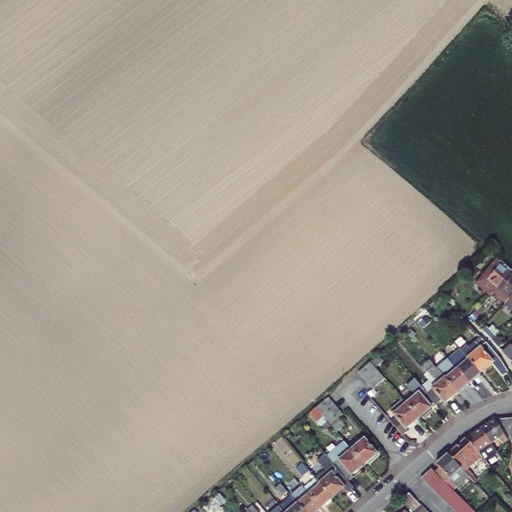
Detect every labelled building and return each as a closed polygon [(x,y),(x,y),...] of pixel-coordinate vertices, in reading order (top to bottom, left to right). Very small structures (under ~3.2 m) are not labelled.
[(496,288),(511,271),(511,270),(499,259),(478,281),(492,293),(494,291),(496,288)] [(509,299),(511,295),(511,271),(496,288),(509,299)] [(496,288),(494,291),(506,302),(509,299),(496,288)] [(483,311),(479,308),(477,307),(467,319),(473,324),(483,311)] [(486,335),(493,341),(496,338),(489,332),(486,335)] [(455,345),(449,338),(440,347),(446,353),(455,345)] [(499,359),(489,347),(483,352),(476,343),(462,354),(463,355),(480,374),(499,359)] [(362,379),(375,368),(383,361),(378,355),(370,362),(357,373),(362,379)] [(452,365),(469,384),(480,374),(463,355),(452,365)] [(436,369),(457,393),(469,384),(452,365),(448,359),(436,369)] [(445,404),(457,393),(436,369),(433,365),(425,372),(433,381),(423,389),(426,393),(436,404),(441,399),(445,404)] [(362,379),(367,384),(380,374),(375,368),(362,379)] [(367,384),(372,390),(385,380),(380,374),(367,384)] [(402,400),(418,419),(436,404),(426,393),(421,397),(413,387),(400,398),(402,400)] [(320,413),(333,403),(328,397),(316,408),(320,413)] [(406,430),(418,419),(402,400),(389,411),(395,418),(391,422),(403,436),(407,432),(406,430)] [(320,413),(325,419),(338,408),(333,403),(320,413)] [(330,425),(343,414),(338,408),(325,419),(330,425)] [(511,416),(501,418),(511,439),(511,416)] [(495,419),(482,428),(491,442),(498,437),(502,443),(508,440),(495,419)] [(341,420),(332,428),(336,432),(345,425),(341,420)] [(328,439),(336,432),(332,428),(324,435),(328,439)] [(494,447),(491,442),(482,428),(466,438),(481,457),(484,461),(489,458),(485,452),(494,447)] [(348,446),(364,465),(377,454),(363,438),(360,441),(358,438),(348,446)] [(447,455),(464,472),(481,457),(466,438),(447,455)] [(352,475),(364,465),(348,446),(346,444),(333,454),(338,460),(333,464),(346,479),(348,481),(353,477),(352,475)] [(451,488),(453,490),(469,477),(464,472),(447,455),(436,465),(439,468),(435,472),(437,474),(442,480),(446,483),(451,488)] [(307,459),(302,464),(309,471),(314,467),(307,459)] [(303,476),(309,471),(302,464),(296,468),(303,476)] [(346,479),(333,464),(315,480),(320,485),(331,498),(344,487),(341,484),(346,479)] [(435,472),(431,469),(420,478),(432,489),(442,480),(437,474),(435,472)] [(286,479),(280,484),(287,492),(293,487),(286,479)] [(442,480),(432,489),(436,494),(446,483),(442,480)] [(446,483),(436,494),(440,498),(451,488),(446,483)] [(282,497),(287,492),(280,484),(275,489),(282,497)] [(331,498),(320,485),(308,494),(320,508),(331,498)] [(451,488),(440,498),(445,502),(455,492),(453,490),(451,488)] [(455,492),(445,502),(450,507),(460,497),(455,492)] [(315,511),(320,508),(308,494),(297,504),(303,511),(315,511)] [(401,501),(411,511),(415,511),(421,507),(408,494),(401,501)] [(265,497),(257,503),(264,511),(272,505),(265,497)] [(460,497),(450,507),(454,511),(465,501),(460,497)] [(465,501),(454,511),(462,511),(469,506),(465,501)]
